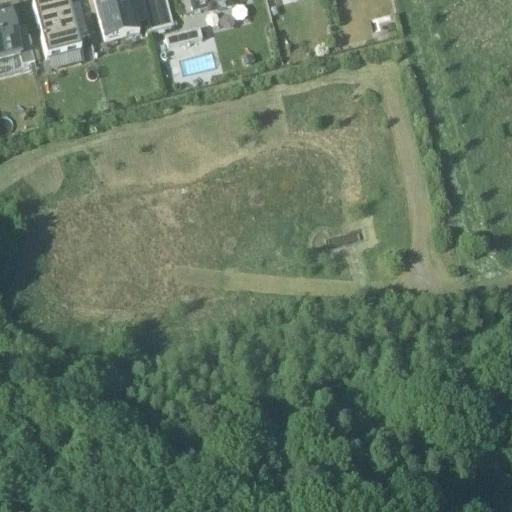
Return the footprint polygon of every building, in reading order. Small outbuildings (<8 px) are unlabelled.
[(95,19),(90,0),(77,0),(80,7),(84,22),(95,19)] [(90,0),(95,19),(104,50),(139,41),(136,29),(128,0),(90,0)] [(140,0),(128,0),(136,29),(147,26),(141,4),(140,0)] [(164,0),(154,0),(141,4),(147,26),(150,38),(173,32),(164,0)] [(243,0),(189,0),(193,16),(208,12),(209,17),(231,11),(230,6),(244,3),(243,0)] [(59,12),(57,4),(31,11),(45,65),(80,56),(77,45),(68,10),(59,12)] [(80,7),(68,10),(77,45),(89,42),(84,22),(80,7)] [(8,17),(0,18),(0,66),(20,61),(13,37),(8,17)] [(24,34),(13,37),(20,61),(22,71),(33,68),(24,34)]
